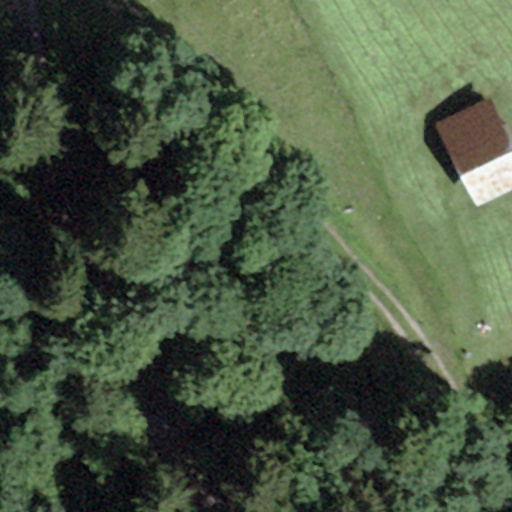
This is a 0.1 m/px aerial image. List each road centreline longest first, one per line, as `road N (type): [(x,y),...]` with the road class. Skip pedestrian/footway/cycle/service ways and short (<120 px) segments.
road 1 (track): [(102,0),(240,140),(401,325),(511,491)]
road 2 (track): [(187,511),(171,408),(92,207),(29,0)]
